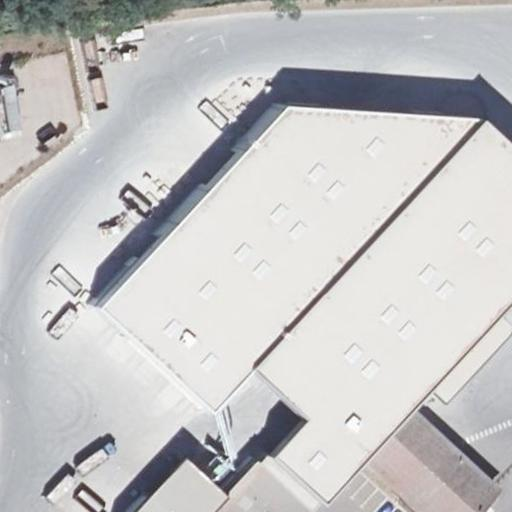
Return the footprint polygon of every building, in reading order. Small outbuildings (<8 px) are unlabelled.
[(314,49),(315,61),(340,59),(339,47),(314,49)] [(0,133),(19,132),(15,72),(0,72),(0,133)] [(338,257),(444,354),(511,280),(511,156),(466,113),(267,105),(89,300),(204,403),(240,361),(338,257)] [(50,182),(24,200),(32,212),(58,194),(50,182)] [(0,239),(19,241),(21,215),(0,213),(0,239)] [(468,511),(493,486),(400,403),(420,381),(444,354),(338,257),(240,361),(289,410),(254,451),(310,499),(360,452),(424,511),(468,511)] [(298,511),(310,499),(254,451),(217,491),(198,511),(298,511)] [(126,511),(198,511),(217,491),(178,456),(126,511)]
